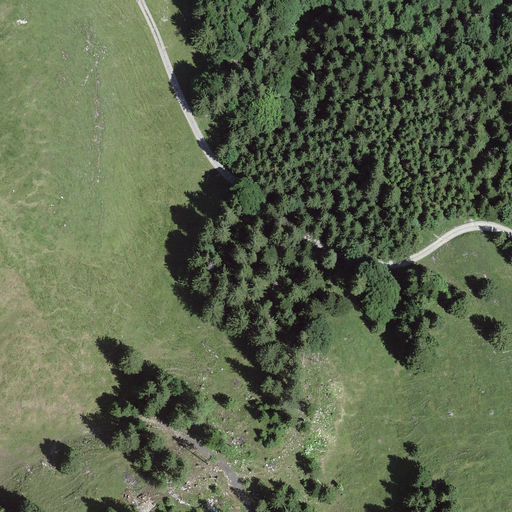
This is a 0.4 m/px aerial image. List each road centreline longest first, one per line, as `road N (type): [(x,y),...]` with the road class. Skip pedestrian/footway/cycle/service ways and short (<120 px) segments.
road 1 (track): [(142,0),(215,164),(326,249),(349,262),(409,263),(473,226),(511,234)]
road 2 (track): [(252,511),(229,464),(147,418),(59,432)]
